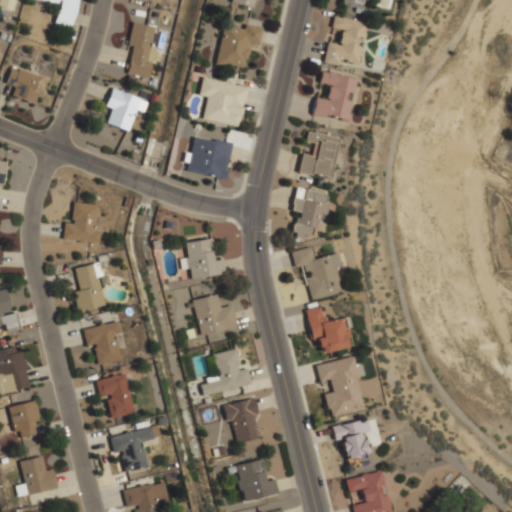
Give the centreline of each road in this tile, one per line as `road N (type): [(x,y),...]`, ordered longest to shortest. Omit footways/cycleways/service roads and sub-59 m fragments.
road 1 (residential): [(105,0),(92,65),(34,193),(44,296),(100,511)]
road 2 (tertiary): [(304,0),(255,209),(317,511)]
road 3 (residential): [(0,130),(210,204),(255,209)]
